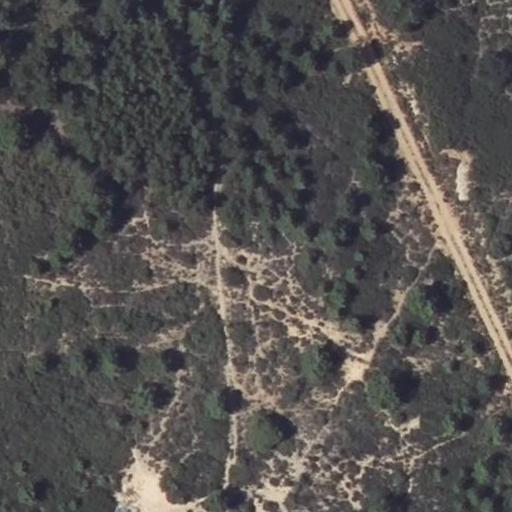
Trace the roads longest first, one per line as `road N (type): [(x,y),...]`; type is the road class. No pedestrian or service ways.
road 1 (track): [(349,0),(447,212)]
road 2 (track): [(447,212),(511,350)]
